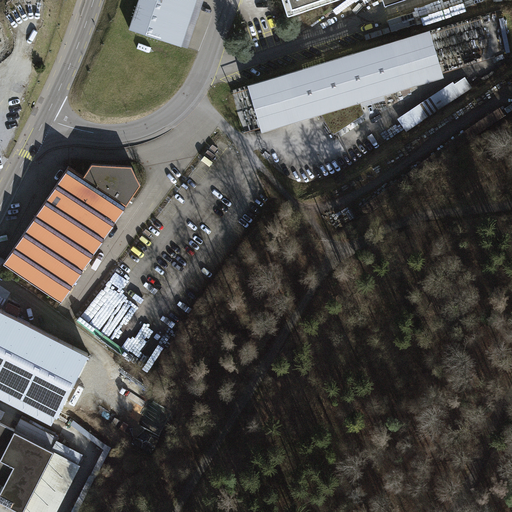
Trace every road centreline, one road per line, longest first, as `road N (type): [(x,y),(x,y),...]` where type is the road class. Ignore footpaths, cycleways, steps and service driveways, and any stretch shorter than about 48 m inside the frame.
road 1 (track): [(173,511),(340,254),(411,217),(511,203)]
road 2 (unclassified): [(46,117),(119,133),(173,113),(191,93),(229,0)]
road 3 (track): [(511,396),(453,511)]
road 4 (tertiary): [(46,117),(93,0)]
